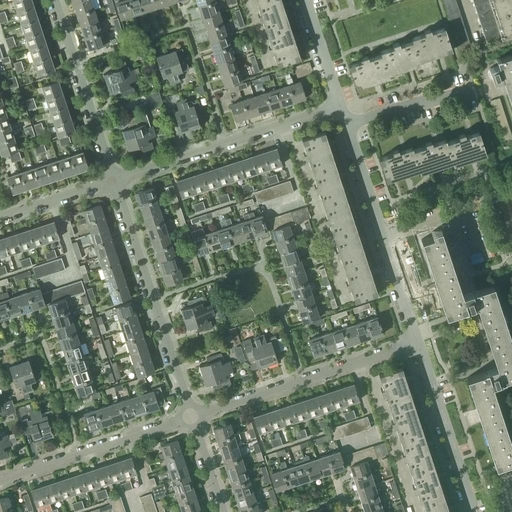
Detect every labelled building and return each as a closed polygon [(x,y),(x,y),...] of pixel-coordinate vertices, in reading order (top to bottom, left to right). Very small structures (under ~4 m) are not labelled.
[(35,7),(32,0),(13,0),(18,12),(35,7)] [(89,0),(83,0),(73,4),(76,15),(93,10),(89,0)] [(126,0),(123,0),(115,3),(120,19),(132,15),(126,0)] [(139,0),(126,0),(132,15),(143,12),(139,0)] [(152,0),(139,0),(143,12),(155,8),(152,0)] [(281,0),(257,0),(256,0),(260,14),(258,15),(260,21),(262,20),(267,33),(289,25),(281,0)] [(457,5),(454,0),(451,0),(443,3),(445,8),(457,5)] [(511,0),(472,0),(487,44),(502,39),(511,35),(511,0)] [(198,7),(199,9),(202,18),(219,13),(215,1),(198,7)] [(458,10),(457,5),(445,8),(447,14),(458,10)] [(39,19),(35,7),(18,12),(22,25),(39,19)] [(93,10),(76,15),(80,26),(97,21),(93,10)] [(460,16),(458,10),(447,14),(449,20),(460,16)] [(222,24),(219,13),(202,18),(206,29),(222,24)] [(462,21),(460,16),(449,20),(451,25),(462,21)] [(43,31),(39,19),(22,25),(26,37),(43,31)] [(80,26),(84,38),(101,32),(97,21),(80,26)] [(464,27),(462,21),(451,25),(453,31),(464,27)] [(226,35),(222,24),(206,29),(209,41),(226,35)] [(289,25),(267,33),(271,46),(268,47),(270,53),(273,52),(277,65),(300,58),(289,25)] [(411,37),(412,40),(419,60),(451,50),(444,27),(430,31),(429,28),(423,30),(424,33),(411,37)] [(466,33),(464,27),(453,31),(454,36),(466,33)] [(47,44),(43,31),(26,37),(30,49),(47,44)] [(104,44),(101,32),(84,38),(88,49),(104,44)] [(467,38),(466,33),(454,36),(456,42),(467,38)] [(230,47),(226,35),(209,41),(213,52),(230,47)] [(469,44),(467,38),(456,42),(458,47),(469,44)] [(420,63),(419,60),(412,40),(400,44),(399,42),(392,44),(393,46),(379,51),(380,54),(387,73),(420,63)] [(51,56),(47,44),(30,49),(34,62),(51,56)] [(471,49),(469,44),(458,47),(460,53),(471,49)] [(213,52),(217,64),(234,58),(230,47),(213,52)] [(0,58),(1,59),(3,63),(10,61),(8,56),(3,58),(0,48),(0,58)] [(182,48),(181,49),(175,51),(182,72),(189,69),(182,48)] [(174,51),(165,54),(174,83),(180,81),(177,73),(181,72),(174,51)] [(170,84),(174,83),(165,54),(156,57),(163,78),(167,77),(170,84)] [(387,73),(380,54),(367,58),(366,56),(360,58),(361,60),(347,65),(355,87),(388,77),(387,73)] [(511,54),(496,59),(498,64),(488,67),(493,81),(502,78),(511,107),(511,54)] [(55,69),(51,56),(34,62),(38,75),(55,69)] [(217,64),(221,75),(237,70),(234,58),(217,64)] [(124,61),(110,66),(112,71),(103,74),(106,84),(135,75),(133,70),(125,72),(124,69),(127,68),(124,61)] [(310,63),(299,67),(301,72),(312,68),(310,63)] [(241,81),(237,70),(221,75),(224,87),(241,81)] [(136,80),(135,75),(106,84),(109,93),(118,90),(120,97),(134,92),(132,85),(129,86),(128,82),(136,80)] [(287,85),(293,102),(305,98),(299,82),(292,84),(290,78),(285,79),(287,85)] [(41,86),(46,99),(63,93),(59,80),(41,86)] [(247,87),(245,82),(235,85),(237,90),(247,87)] [(205,93),(202,85),(196,87),(199,95),(205,93)] [(235,85),(225,88),(227,93),(237,90),(235,85)] [(276,89),(282,106),(293,102),(287,85),(276,89)] [(276,89),(264,93),(270,110),(282,106),(276,89)] [(160,96),(158,90),(145,94),(147,101),(160,96)] [(46,99),(50,111),(67,106),(63,93),(46,99)] [(253,97),(259,113),(270,110),(264,93),(253,97)] [(147,101),(149,106),(149,107),(162,102),(160,96),(147,101)] [(253,97),(242,100),(248,117),(259,113),(253,97)] [(511,137),(499,98),(490,101),(503,141),(511,137)] [(202,115),(198,101),(191,103),(192,106),(188,107),(185,99),(181,101),(190,129),(199,126),(196,117),(202,115)] [(242,100),(230,104),(236,121),(248,117),(242,100)] [(180,132),(190,129),(181,101),(176,102),(179,110),(175,112),(174,109),(167,111),(172,125),(178,123),(180,132)] [(54,123),(71,118),(67,106),(50,111),(54,123)] [(0,128),(11,125),(7,112),(0,114),(0,128)] [(124,140),(153,131),(151,126),(150,127),(145,113),(127,119),(130,128),(121,131),(124,140)] [(75,131),(71,118),(54,123),(58,137),(75,131)] [(168,119),(159,121),(161,128),(170,126),(168,119)] [(0,141),(15,137),(11,125),(0,128),(0,141)] [(155,136),(153,131),(124,140),(127,150),(136,147),(138,153),(153,148),(150,142),(148,142),(146,139),(155,136)] [(324,131),(301,139),(306,152),(303,153),(305,159),(308,158),(312,171),(334,164),(324,131)] [(458,138),(445,142),(451,163),(452,165),(485,154),(478,131),(464,136),(463,133),(457,135),(458,138)] [(19,150),(15,137),(0,141),(0,153),(1,155),(19,150)] [(424,146),(412,150),(418,170),(419,173),(451,163),(445,142),(444,139),(431,143),(430,141),(424,143),(424,146)] [(262,152),(267,170),(280,165),(275,147),(262,152)] [(386,181),(418,170),(412,150),(411,147),(398,151),(397,149),(391,151),(392,153),(378,158),(386,181)] [(82,152),(69,156),(75,174),(88,169),(82,152)] [(262,152),(250,156),(255,173),(267,170),(262,152)] [(57,160),(63,177),(75,174),(69,156),(57,160)] [(243,178),(255,173),(250,156),(237,160),(243,178)] [(44,164),(50,182),(63,177),(57,160),(44,164)] [(243,178),(237,160),(225,164),(231,182),(243,178)] [(44,164),(33,168),(38,186),(50,182),(44,164)] [(231,182),(225,164),(213,168),(219,185),(231,182)] [(334,164),(312,171),(316,184),(314,185),(316,192),(318,191),(323,204),(345,196),(334,164)] [(33,168),(20,172),(26,190),(38,186),(33,168)] [(219,185),(213,168),(201,172),(206,190),(219,185)] [(20,172),(7,176),(13,194),(26,190),(20,172)] [(206,190),(201,172),(188,176),(194,194),(206,190)] [(194,194),(188,176),(176,180),(181,198),(194,194)] [(292,192),(289,181),(283,183),(287,194),(292,192)] [(281,196),(287,194),(283,183),(277,185),(281,196)] [(281,196),(277,185),(271,187),(275,198),(281,196)] [(269,200),(275,198),(271,187),(265,189),(269,200)] [(135,193),(139,205),(155,200),(152,188),(135,193)] [(269,200),(265,189),(259,190),(263,202),(269,200)] [(253,192),(255,197),(257,204),(263,202),(259,190),(253,192)] [(511,194),(487,202),(494,224),(511,217),(511,194)] [(345,196),(323,204),(327,217),(324,218),(326,224),(329,223),(333,236),(356,229),(345,196)] [(159,211),(155,200),(139,205),(143,217),(159,211)] [(80,224),(86,222),(103,216),(99,205),(82,210),(84,217),(78,219),(80,224)] [(306,207),(300,209),(304,220),(309,218),(306,207)] [(210,212),(212,217),(218,215),(223,214),(221,209),(210,212)] [(300,209),(295,210),(299,221),(304,220),(300,209)] [(295,210),(289,212),(293,223),(299,221),(295,210)] [(163,222),(159,211),(143,217),(146,228),(163,222)] [(210,212),(199,216),(201,221),(212,217),(210,212)] [(247,214),(255,236),(266,232),(261,216),(254,218),(252,212),(247,214)] [(288,225),(293,223),(289,212),(284,214),(288,225)] [(222,228),(215,231),(221,247),(232,244),(226,227),(225,220),(223,214),(218,215),(222,228)] [(238,223),(243,240),(255,236),(247,214),(242,216),(244,221),(238,223)] [(284,214),(279,216),(282,227),(288,225),(284,214)] [(107,228),(103,216),(86,222),(90,234),(107,228)] [(279,216),(273,217),(277,229),(282,227),(279,216)] [(277,229),(273,217),(268,219),(271,230),(277,229)] [(226,227),(232,244),(243,240),(238,223),(232,225),(230,218),(225,220),(226,227)] [(53,220),(40,224),(46,242),(58,238),(53,220)] [(167,234),(163,222),(146,228),(150,239),(167,234)] [(40,224),(27,228),(34,246),(46,242),(40,224)] [(275,242),(292,237),(288,225),(282,227),(277,229),(271,230),(275,242)] [(27,228),(15,233),(21,250),(34,246),(27,228)] [(111,239),(107,228),(90,234),(94,245),(111,239)] [(356,229),(333,236),(338,249),(335,250),(337,256),(340,255),(344,269),(366,261),(356,229)] [(221,247),(215,231),(204,234),(209,251),(221,247)] [(15,233),(3,237),(9,254),(21,250),(15,233)] [(170,245),(167,234),(150,239),(154,250),(170,245)] [(197,255),(209,251),(204,234),(192,238),(197,255)] [(479,306),(498,366),(511,361),(511,345),(497,299),(492,286),(475,291),(474,291),(458,296),(438,234),(420,240),(434,284),(445,316),(463,310),(463,311),(479,306)] [(3,237),(0,237),(0,257),(9,254),(3,237)] [(296,248),(292,237),(275,242),(279,254),(296,248)] [(114,251),(111,239),(94,245),(97,256),(114,251)] [(174,256),(170,245),(154,250),(158,262),(174,256)] [(299,260),(296,248),(279,254),(283,265),(299,260)] [(118,262),(114,251),(97,256),(101,268),(118,262)] [(158,262),(161,273),(178,268),(174,256),(158,262)] [(61,258),(55,260),(59,271),(64,269),(61,258)] [(55,260),(49,261),(53,273),(59,271),(55,260)] [(303,271),(299,260),(283,265),(287,277),(303,271)] [(49,261),(43,263),(47,275),(53,273),(49,261)] [(366,261),(344,269),(348,281),(345,282),(347,288),(350,288),(355,301),(377,294),(366,261)] [(122,273),(118,262),(101,268),(105,279),(122,273)] [(47,275),(43,263),(38,265),(41,277),(47,275)] [(32,267),(33,270),(35,278),(41,277),(38,265),(32,267)] [(182,279),(178,268),(161,273),(165,285),(182,279)] [(307,283),(303,271),(287,277),(290,288),(307,283)] [(122,273),(105,279),(109,290),(126,285),(122,273)] [(80,280),(75,282),(79,294),(84,292),(80,280)] [(75,282),(69,284),(73,295),(79,294),(75,282)] [(311,294),(307,283),(290,288),(294,299),(311,294)] [(69,284),(63,286),(67,297),(73,295),(69,284)] [(126,285),(109,290),(113,302),(130,297),(126,285)] [(61,299),(64,298),(67,297),(63,286),(58,288),(61,299)] [(27,292),(33,309),(44,305),(40,293),(39,288),(27,292)] [(58,288),(52,289),(56,301),(61,299),(58,288)] [(56,301),(52,289),(46,291),(50,303),(56,301)] [(40,293),(44,305),(47,304),(50,303),(46,291),(40,293)] [(2,293),(10,316),(21,313),(16,296),(9,298),(7,292),(2,293)] [(27,292),(16,296),(21,313),(33,309),(27,292)] [(0,300),(0,301),(0,319),(10,316),(2,293),(0,293),(0,300)] [(314,305),(311,294),(294,299),(298,311),(314,305)] [(183,319),(211,310),(210,305),(202,308),(201,304),(203,303),(201,296),(187,301),(189,307),(180,310),(183,319)] [(51,316),(68,310),(64,298),(61,299),(56,301),(50,303),(47,304),(51,316)] [(114,307),(118,319),(135,313),(131,302),(114,307)] [(318,317),(314,305),(298,311),(302,322),(318,317)] [(72,321),(68,310),(51,316),(55,327),(72,321)] [(213,315),(211,310),(183,319),(186,329),(195,326),(197,332),(212,327),(209,321),(206,322),(205,318),(213,315)] [(135,313),(118,319),(122,330),(139,325),(135,313)] [(376,317),(365,321),(371,338),(382,334),(376,317)] [(461,321),(457,322),(456,318),(447,321),(449,327),(452,326),(454,333),(464,329),(461,321)] [(75,333),(72,321),(55,327),(59,338),(75,333)] [(353,325),(359,342),(371,338),(365,321),(353,325)] [(342,328),(348,345),(359,342),(353,325),(347,327),(346,323),(341,325),(343,328),(342,328)] [(139,325),(122,330),(126,342),(143,336),(139,325)] [(331,332),(336,349),(348,345),(342,328),(331,332)] [(331,332),(320,336),(325,353),(336,349),(331,332)] [(79,344),(75,333),(59,338),(62,350),(79,344)] [(258,336),(267,365),(277,362),(274,353),(280,351),(275,337),(268,339),(269,342),(266,343),(263,335),(258,336)] [(146,348),(143,336),(126,342),(130,353),(146,348)] [(258,368),(267,365),(258,336),(253,338),(255,346),(252,347),(249,339),(243,341),(249,361),(255,359),(258,368)] [(308,340),(313,357),(325,353),(320,336),(308,340)] [(83,356),(79,344),(62,350),(66,361),(83,356)] [(150,359),(146,348),(130,353),(133,364),(150,359)] [(199,367),(202,376),(230,367),(229,361),(220,364),(219,360),(222,359),(220,353),(206,358),(208,364),(199,367)] [(87,367),(83,356),(66,361),(70,372),(87,367)] [(154,370),(150,359),(133,364),(137,376),(154,370)] [(28,360),(18,363),(27,392),(33,390),(30,383),(35,381),(28,360)] [(503,380),(511,377),(511,361),(498,366),(483,371),(483,372),(466,377),(495,467),(511,461),(511,444),(507,446),(488,386),(503,381),(503,380)] [(22,394),(27,392),(18,363),(9,366),(15,388),(20,386),(22,394)] [(90,378),(87,367),(70,372),(74,384),(90,378)] [(230,367),(202,376),(205,385),(214,382),(216,389),(230,384),(228,377),(225,378),(224,374),(232,371),(230,367)] [(401,367),(378,374),(383,388),(380,389),(382,395),(385,394),(389,407),(411,399),(401,367)] [(244,381),(252,379),(250,373),(242,376),(244,381)] [(152,391),(147,393),(144,382),(146,381),(144,376),(136,379),(138,384),(141,395),(146,411),(158,408),(157,406),(162,404),(165,403),(164,402),(159,386),(151,389),(152,391)] [(94,390),(90,378),(74,384),(77,396),(94,390)] [(353,383),(340,387),(346,405),(358,400),(353,383)] [(340,387),(327,391),(333,409),(346,405),(340,387)] [(321,413),(333,409),(327,391),(315,395),(321,413)] [(146,411),(141,395),(129,399),(135,415),(146,411)] [(321,413),(315,395),(303,399),(308,417),(321,413)] [(135,415),(129,399),(118,402),(123,419),(135,415)] [(308,417),(303,399),(290,403),(296,421),(308,417)] [(411,399),(389,407),(394,420),(391,421),(393,427),(396,426),(400,439),(422,432),(411,399)] [(0,409),(13,405),(12,400),(0,403),(0,409)] [(123,419),(118,402),(106,406),(112,423),(123,419)] [(296,421),(290,403),(278,407),(284,425),(296,421)] [(0,409),(0,411),(1,415),(2,416),(15,411),(13,405),(0,409)] [(112,423),(106,406),(95,410),(100,426),(112,423)] [(284,425),(278,407),(265,411),(271,429),(284,425)] [(39,408),(33,410),(43,439),(52,436),(49,427),(55,425),(51,410),(44,412),(45,415),(41,416),(39,408)] [(34,442),(43,439),(33,410),(28,412),(31,420),(27,421),(27,418),(20,420),(25,435),(31,433),(34,442)] [(100,426),(95,410),(83,414),(89,430),(100,426)] [(258,433),(271,429),(265,411),(253,415),(258,433)] [(366,417),(361,419),(364,430),(370,428),(366,417)] [(361,419),(355,421),(358,432),(364,430),(361,419)] [(358,432),(355,421),(349,423),(353,434),(358,432)] [(212,429),(216,441),(233,435),(229,423),(212,429)] [(349,423),(343,425),(347,436),(353,434),(349,423)] [(347,436),(343,425),(337,427),(341,438),(347,436)] [(331,429),(332,433),(334,440),(341,438),(337,427),(331,429)] [(422,432),(400,439),(404,452),(401,453),(403,459),(406,458),(411,471),(433,464),(422,432)] [(8,440),(9,444),(16,442),(14,434),(7,437),(8,440)] [(237,434),(233,435),(216,441),(220,452),(237,447),(235,440),(239,439),(237,434)] [(10,445),(9,444),(8,440),(0,442),(0,459),(8,457),(6,451),(3,452),(1,448),(10,445)] [(160,459),(164,458),(181,452),(177,440),(160,446),(162,452),(159,454),(160,459)] [(382,455),(387,454),(383,442),(378,444),(382,455)] [(373,446),(376,457),(382,455),(378,444),(373,446)] [(367,447),(371,459),(376,457),(373,446),(367,447)] [(241,458),(237,447),(220,452),(224,463),(241,458)] [(367,447),(362,449),(365,461),(371,459),(367,447)] [(360,463),(365,461),(362,449),(356,451),(360,463)] [(356,451),(351,453),(355,465),(360,463),(356,451)] [(185,464),(181,452),(164,458),(168,469),(185,464)] [(338,452),(327,455),(332,472),(344,468),(338,452)] [(355,465),(351,453),(345,455),(349,466),(355,465)] [(327,455),(315,459),(321,476),(332,472),(327,455)] [(384,468),(389,466),(385,455),(380,456),(384,468)] [(130,456),(117,460),(123,478),(136,473),(130,456)] [(244,469),(241,458),(224,463),(228,475),(244,469)] [(315,459),(304,463),(309,480),(321,476),(315,459)] [(117,460),(105,464),(111,482),(123,478),(117,460)] [(293,467),(298,483),(309,480),(304,463),(303,460),(293,463),(294,466),(293,467)] [(282,470),(281,470),(287,487),(298,483),(293,467),(287,469),(284,461),(279,463),(282,470)] [(353,478),(369,473),(365,461),(360,463),(355,465),(349,466),(353,478)] [(105,464),(92,468),(98,486),(111,482),(105,464)] [(188,475),(185,464),(168,469),(171,481),(188,475)] [(433,464),(411,471),(415,485),(412,486),(414,492),(417,491),(421,504),(444,496),(433,464)] [(92,468),(80,472),(86,490),(98,486),(92,468)] [(508,474),(506,468),(497,472),(499,477),(508,474)] [(248,481),(244,469),(228,475),(231,486),(248,481)] [(287,487),(281,470),(270,474),(276,491),(287,487)] [(80,472),(68,476),(74,494),(86,490),(80,472)] [(353,478),(357,489),(373,484),(369,473),(353,478)] [(192,486),(188,475),(171,481),(175,492),(192,486)] [(68,476),(56,480),(62,498),(74,494),(68,476)] [(56,480),(43,484),(49,502),(62,498),(56,480)] [(252,492),(248,481),(231,486),(235,498),(252,492)] [(163,483),(156,486),(151,487),(155,498),(165,495),(164,492),(166,491),(163,483)] [(36,506),(49,502),(43,484),(30,488),(36,506)] [(373,484),(357,489),(360,501),(381,494),(380,489),(375,491),(373,484)] [(196,498),(192,486),(175,492),(179,503),(196,498)] [(273,489),(272,489),(268,491),(273,507),(278,505),(273,489)] [(235,498),(239,509),(256,503),(252,492),(235,498)] [(141,503),(152,499),(150,494),(139,498),(141,503)] [(360,501),(364,511),(365,511),(380,507),(378,500),(383,498),(381,494),(360,501)] [(0,498),(0,511),(11,508),(7,496),(0,498)] [(108,499),(109,505),(110,505),(121,501),(119,496),(108,499)] [(448,511),(444,496),(421,504),(424,511),(448,511)] [(191,511),(200,509),(196,498),(179,503),(181,511),(191,511)] [(154,505),(152,499),(141,503),(142,509),(154,505)] [(111,509),(111,510),(123,507),(121,501),(110,505),(111,509)] [(259,502),(256,503),(239,509),(240,511),(258,511),(257,508),(260,507),(259,502)]
